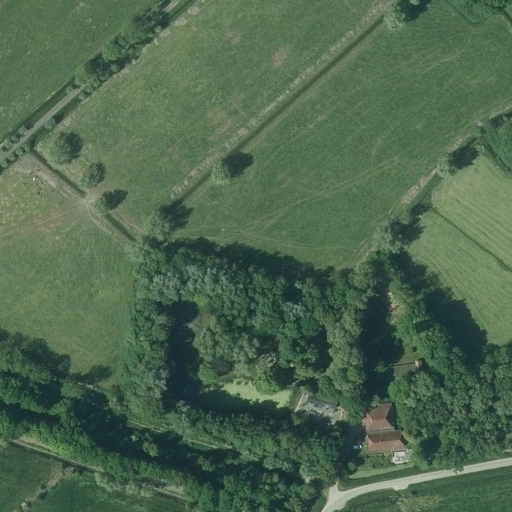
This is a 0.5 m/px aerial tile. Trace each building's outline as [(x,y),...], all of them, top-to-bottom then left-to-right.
[(378,295),(388,311),(404,301),(383,268),(367,279),(374,289),(375,288),(379,294),(378,295)] [(415,361),(417,379),(424,379),(422,360),(415,361)] [(334,389),(335,399),(350,398),(350,388),(334,389)] [(314,393),(311,403),(320,406),(320,404),(323,396),(314,393)] [(355,412),(354,399),(343,400),(343,413),(355,412)] [(401,430),(399,431),(394,431),(391,404),(364,407),(369,450),(403,447),(401,430)]
